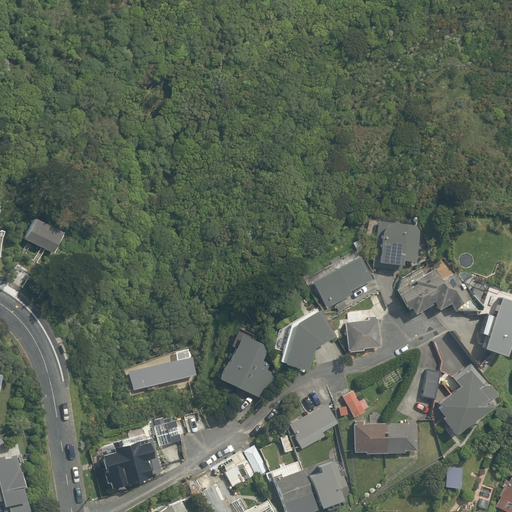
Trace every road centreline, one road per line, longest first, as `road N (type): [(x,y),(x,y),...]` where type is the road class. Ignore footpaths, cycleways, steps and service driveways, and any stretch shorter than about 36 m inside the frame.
road 1 (residential): [(433,329),(362,363),(297,381),(234,438),(102,511)]
road 2 (residential): [(0,302),(27,325),(50,369),(75,511)]
